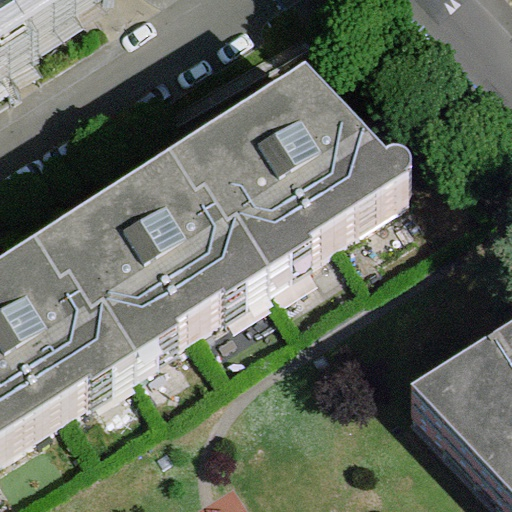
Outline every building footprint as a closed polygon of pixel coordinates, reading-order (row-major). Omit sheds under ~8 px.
[(0,0),(0,71),(95,13),(86,0),(0,0)] [(239,255),(267,303),(404,215),(388,186),(308,104),(259,135),(172,190),(198,231),(207,226),(230,260),(239,255)] [(106,342),(136,388),(267,303),(239,255),(230,260),(207,226),(198,231),(172,190),(37,277),(62,319),(72,312),(93,349),(106,342)] [(37,277),(0,300),(0,474),(136,388),(106,342),(93,349),(72,312),(62,319),(37,277)] [(511,363),(413,424),(492,508),(511,494),(511,363)] [(511,511),(511,494),(492,508),(496,511),(511,511)]
